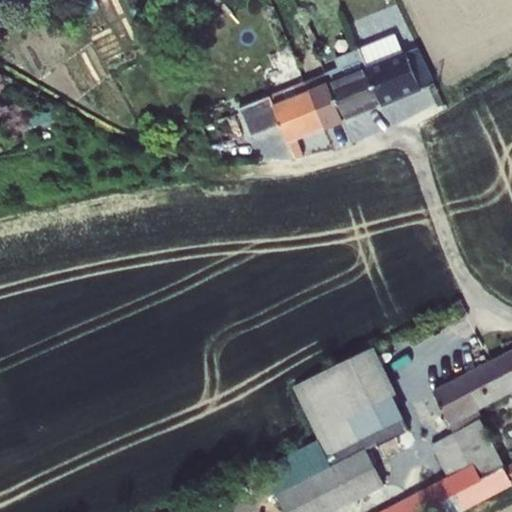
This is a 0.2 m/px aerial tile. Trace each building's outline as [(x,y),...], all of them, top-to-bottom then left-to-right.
[(325,36),(317,15),(296,23),(302,39),(311,36),(313,41),(325,36)] [(5,20),(0,24),(0,44),(15,33),(5,20)] [(369,43),(377,63),(391,100),(432,84),(431,82),(445,77),(428,41),(416,46),(408,28),(369,43)] [(340,77),(354,114),(391,100),(377,63),(340,77)] [(316,76),(320,85),(340,77),(337,67),(316,76)] [(334,123),(354,114),(340,77),(320,85),(334,123)] [(291,119),(304,151),(313,150),(307,133),(334,123),(320,85),(309,88),(306,80),(280,90),(291,119)] [(280,90),(249,102),(260,131),(291,119),(280,90)] [(375,403),(384,418),(414,404),(384,342),(332,366),(356,412),(375,403)] [(450,426),(474,413),(511,392),(511,353),(434,395),(450,426)] [(417,402),(414,404),(384,418),(397,448),(431,432),(417,402)] [(480,423),(474,413),(450,426),(455,435),(480,423)] [(480,423),(455,435),(434,446),(466,507),(511,483),(511,467),(505,471),(480,423)] [(357,511),(392,492),(371,455),(284,504),(288,511),(357,511)] [(433,511),(448,504),(435,482),(381,511),(433,511)]
